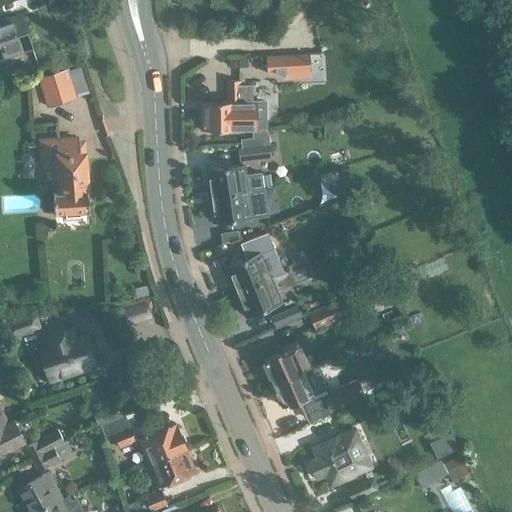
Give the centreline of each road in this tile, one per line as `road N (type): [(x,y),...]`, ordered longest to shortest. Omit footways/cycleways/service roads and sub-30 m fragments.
road 1 (secondary): [(281,511),(175,274),(158,199),(154,110),(129,0)]
road 2 (track): [(314,0),(297,33),(277,43),(170,48),(145,60)]
